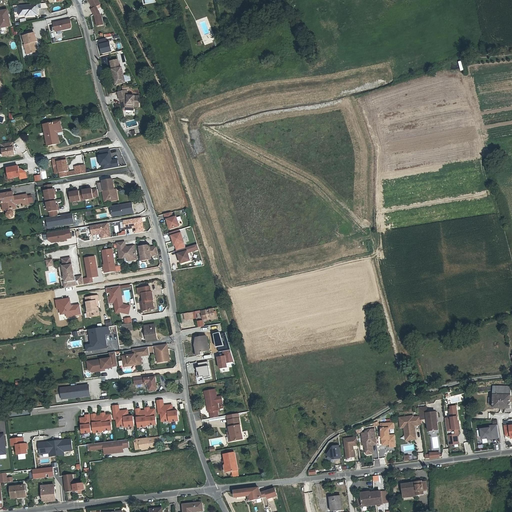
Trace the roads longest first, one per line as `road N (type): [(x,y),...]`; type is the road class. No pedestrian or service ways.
road 1 (track): [(116,0),(170,103),(175,139),(191,148),(209,208),(220,216),(360,191),(404,351)]
road 2 (residential): [(75,0),(113,131),(157,222),(187,396)]
road 3 (residential): [(213,491),(511,451)]
road 4 (track): [(303,480),(333,437),(405,399),(511,376)]
road 5 (residential): [(33,511),(213,491)]
